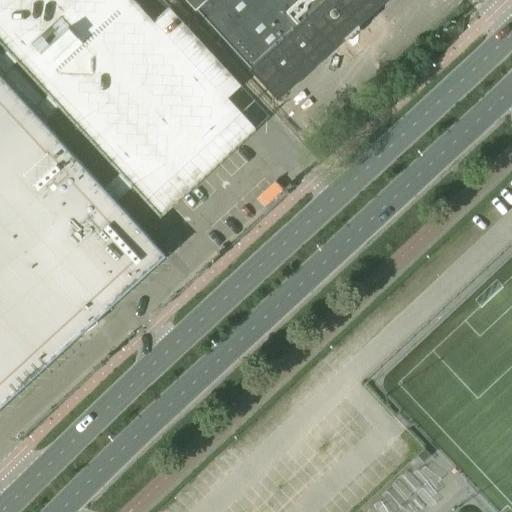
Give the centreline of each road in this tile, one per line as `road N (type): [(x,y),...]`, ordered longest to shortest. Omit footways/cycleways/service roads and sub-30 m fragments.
road 1 (primary): [(511,32),(0,511)]
road 2 (primary): [(60,511),(511,88)]
